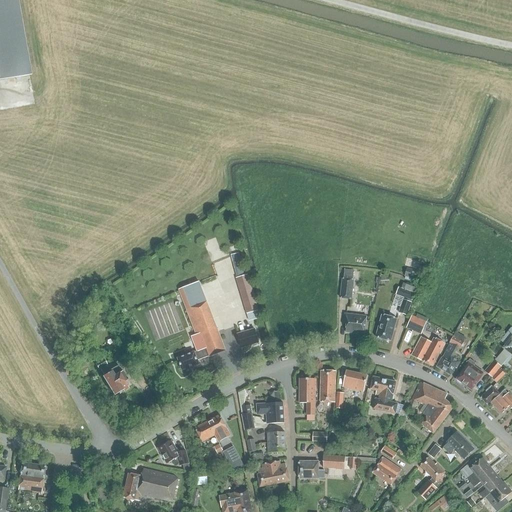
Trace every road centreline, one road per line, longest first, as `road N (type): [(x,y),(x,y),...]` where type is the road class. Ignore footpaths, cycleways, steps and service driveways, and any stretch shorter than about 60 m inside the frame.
road 1 (tertiary): [(58,448),(124,446),(280,364)]
road 2 (tertiary): [(465,400),(376,357),(328,352),(280,364)]
road 3 (track): [(511,46),(337,0)]
road 4 (residential): [(290,511),(290,402),(280,364)]
road 5 (residential): [(380,506),(465,400)]
